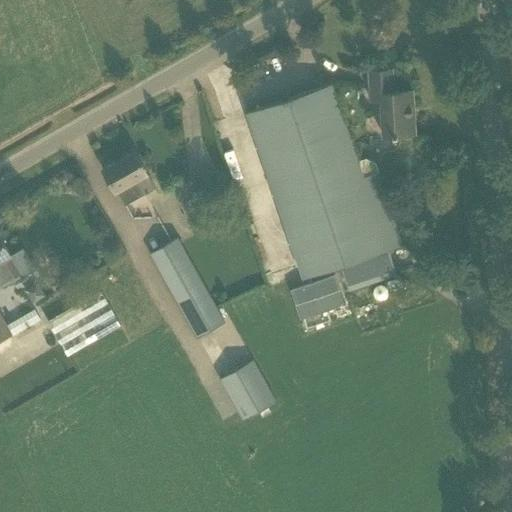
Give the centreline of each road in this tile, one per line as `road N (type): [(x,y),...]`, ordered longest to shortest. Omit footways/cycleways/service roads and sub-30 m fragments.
road 1 (unclassified): [(0,188),(322,0)]
road 2 (tertiary): [(511,357),(495,0)]
